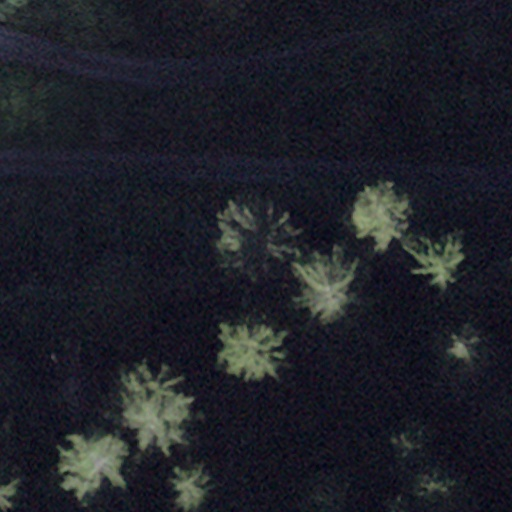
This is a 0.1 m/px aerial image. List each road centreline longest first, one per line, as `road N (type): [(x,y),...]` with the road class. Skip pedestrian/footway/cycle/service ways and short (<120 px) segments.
road 1 (track): [(511,153),(0,151)]
road 2 (track): [(0,64),(152,62),(388,25),(458,0)]
